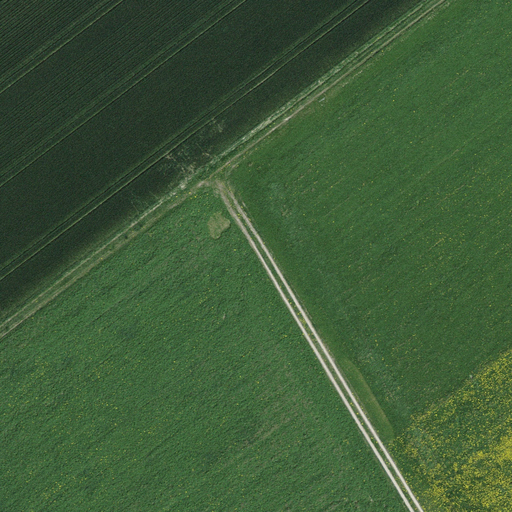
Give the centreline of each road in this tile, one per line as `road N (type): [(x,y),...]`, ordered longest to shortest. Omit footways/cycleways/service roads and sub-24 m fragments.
road 1 (track): [(437,0),(0,333)]
road 2 (track): [(415,511),(211,170)]
